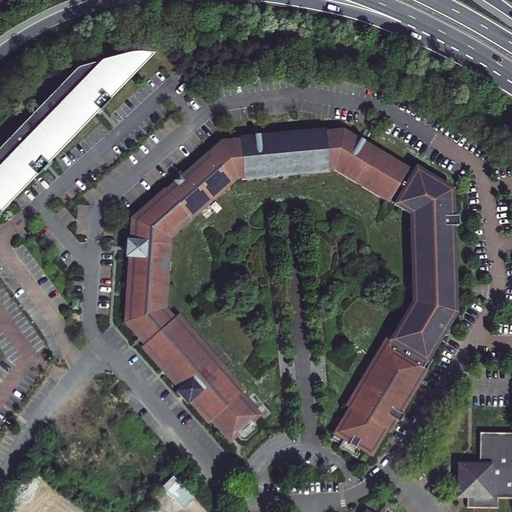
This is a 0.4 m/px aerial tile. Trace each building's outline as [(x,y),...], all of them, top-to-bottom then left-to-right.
[(0,147),(0,210),(1,211),(8,204),(7,203),(35,174),(37,176),(50,163),(47,160),(97,108),(100,111),(111,100),(109,98),(152,53),(133,53),(77,69),(0,147)] [(221,143),(208,154),(232,182),(236,178),(241,178),(241,179),(328,172),(328,170),(333,169),(388,202),(389,200),(405,172),(407,170),(342,131),(325,133),(325,131),(238,139),(238,141),(221,143)] [(208,154),(165,191),(189,220),(232,182),(208,154)] [(410,176),(405,172),(389,200),(395,204),(394,205),(410,214),(412,302),(394,334),(392,333),(346,410),(349,412),(335,436),(343,440),(338,448),(356,459),(361,451),(368,456),(383,431),(386,433),(393,422),(397,423),(400,416),(397,414),(432,356),(430,355),(455,313),(450,190),(415,168),(410,176)] [(189,220),(165,191),(131,220),(130,242),(125,242),(125,246),(121,246),(121,253),(124,253),(124,258),(129,258),(125,323),(144,344),(141,346),(183,394),(180,396),(185,400),(187,398),(208,423),(211,421),(230,442),(237,436),(241,440),(247,441),(257,432),(256,425),(253,422),(260,416),(241,395),(243,392),(177,316),(173,319),(164,310),(168,238),(189,220)] [(511,435),(479,436),(479,468),(458,467),(458,483),(457,484),(455,485),(454,487),(454,490),(456,492),(458,493),(458,501),(466,501),(466,510),(498,510),(498,501),(511,500),(511,435)] [(43,491),(16,511),(51,511),(57,508),(43,491)]
